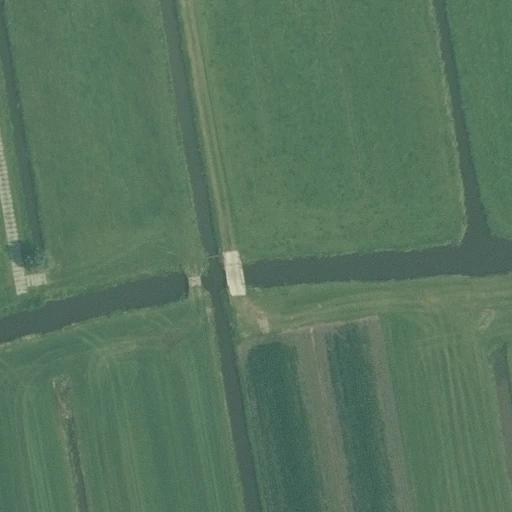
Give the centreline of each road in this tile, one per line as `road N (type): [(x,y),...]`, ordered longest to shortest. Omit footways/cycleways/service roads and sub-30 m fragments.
road 1 (track): [(186,0),(251,371)]
road 2 (track): [(0,168),(19,284),(44,279)]
